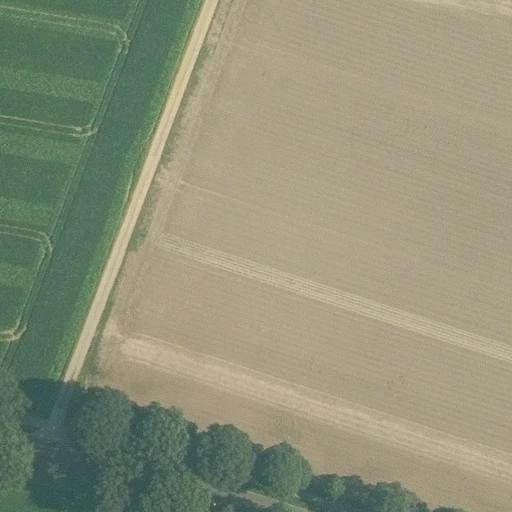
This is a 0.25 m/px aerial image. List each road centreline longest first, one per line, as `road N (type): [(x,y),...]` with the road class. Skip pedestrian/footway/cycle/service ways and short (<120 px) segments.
road 1 (track): [(210,0),(44,457)]
road 2 (secondary): [(0,449),(231,511)]
